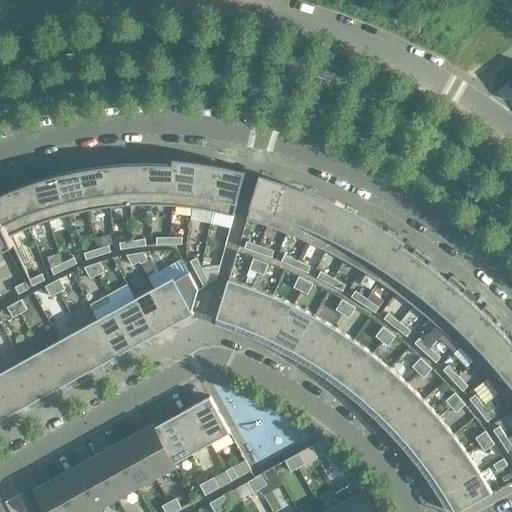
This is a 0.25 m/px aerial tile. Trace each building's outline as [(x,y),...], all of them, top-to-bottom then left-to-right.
[(151,205),(152,158),(142,158),(142,163),(128,164),(131,205),(151,205)] [(172,206),(175,164),(174,164),(162,164),(162,158),(152,158),(151,205),(172,206)] [(193,208),(198,167),(199,161),(174,159),(174,164),(175,164),(172,206),(193,208)] [(131,205),(128,164),(115,165),(114,160),(104,161),(110,207),(131,205)] [(110,207),(104,161),(94,162),(95,167),(82,169),(90,210),(110,207)] [(212,211),(221,170),(223,165),(199,161),(198,167),(193,208),(212,211)] [(212,211),(234,216),(246,171),(223,165),(221,170),(212,211)] [(90,210),(82,169),(69,172),(67,167),(58,170),(69,215),(90,210)] [(69,215),(58,170),(48,172),(49,177),(36,181),(49,221),(69,215)] [(268,226),(282,186),(284,182),(261,174),(248,219),(268,226)] [(49,221),(36,181),(24,185),(22,181),(13,184),(30,228),(49,221)] [(288,233),(303,194),(305,190),(284,182),(282,186),(268,226),(288,233)] [(30,228),(13,184),(3,188),(5,193),(0,195),(0,215),(10,236),(30,228)] [(307,241),(324,203),(326,198),(305,190),(303,194),(288,233),(307,241)] [(325,250),(344,213),(346,208),(326,198),(324,203),(307,241),(325,250)] [(344,259),(364,223),(366,218),(346,208),(344,213),(325,250),(344,259)] [(0,215),(0,234),(1,236),(7,248),(14,245),(0,215)] [(362,270),(383,234),(386,230),(366,218),(364,223),(344,259),(362,270)] [(379,281),(402,246),(403,247),(406,242),(386,230),(383,234),(362,270),(379,281)] [(147,245),(146,238),(133,240),(134,247),(147,245)] [(134,247),(133,240),(120,242),(121,250),(134,247)] [(259,252),(261,246),(248,241),(245,248),(259,252)] [(111,252),(109,245),(97,249),(99,256),(111,252)] [(272,257),(275,251),(261,246),(259,252),(272,257)] [(397,292),(424,255),(415,249),(412,253),(403,247),(402,246),(379,281),(397,292)] [(99,256),(97,249),(85,253),(87,260),(99,256)] [(148,260),(144,252),(136,253),(140,262),(141,264),(148,260)] [(140,262),(136,253),(127,255),(133,265),(140,262)] [(295,267),(298,260),(285,255),(282,261),(295,267)] [(413,305),(439,272),(429,265),(432,260),(424,255),(397,292),(413,305)] [(78,264),(75,257),(63,263),(66,269),(78,264)] [(202,267),(197,257),(191,261),(197,274),(203,270),(202,267)] [(208,278),(212,259),(204,257),(202,267),(203,270),(208,278)] [(257,272),(261,261),(254,258),(250,270),(257,272)] [(308,273),(311,266),(298,260),(295,267),(308,273)] [(265,275),(269,264),(261,261),(257,272),(265,275)] [(105,271),(100,262),(92,264),(98,275),(105,271)] [(66,269),(63,263),(51,268),(55,275),(66,269)] [(98,275),(92,264),(85,267),(91,279),(98,275)] [(208,278),(203,270),(197,274),(204,286),(210,283),(208,278)] [(334,278),(321,271),(318,277),(330,284),(334,278)] [(193,310),(199,289),(190,272),(176,280),(174,277),(155,288),(175,324),(194,314),(193,310)] [(429,318),(459,282),(452,276),(449,280),(439,272),(413,305),(429,318)] [(46,280),(43,273),(30,279),(33,286),(46,280)] [(301,291),(306,280),(299,277),(294,287),(301,291)] [(66,289),(60,278),(53,282),(59,293),(66,289)] [(346,285),(334,278),(330,284),(343,291),(346,285)] [(238,326),(252,286),(229,279),(217,319),(238,326)] [(308,294),(314,283),(306,280),(301,291),(308,294)] [(30,288),(26,281),(16,287),(19,294),(30,288)] [(59,293),(53,282),(46,286),(52,297),(59,293)] [(445,332),(473,301),(464,293),(467,289),(459,282),(429,318),(445,332)] [(257,333),(274,295),(252,286),(238,326),(257,333)] [(175,324),(155,288),(136,298),(156,335),(175,324)] [(368,299),(356,291),(352,297),(364,305),(368,299)] [(277,342),(295,304),(274,295),(257,333),(277,342)] [(156,335),(136,298),(117,309),(137,345),(156,335)] [(28,310),(22,299),(15,303),(21,314),(28,310)] [(343,314),(349,304),(343,299),(336,310),(343,314)] [(380,307),(368,299),(364,305),(376,312),(380,307)] [(460,346),(493,313),(486,306),(482,309),(473,301),(445,332),(460,346)] [(21,314),(15,303),(8,307),(14,317),(21,314)] [(295,352),(315,315),(295,304),(277,342),(295,352)] [(350,318),(356,308),(349,304),(343,314),(350,318)] [(137,345),(117,309),(98,319),(118,356),(137,345)] [(400,322),(389,313),(384,319),(396,327),(400,322)] [(474,361),(505,333),(496,324),(500,320),(493,313),(460,346),(474,361)] [(313,362),(335,327),(315,315),(295,352),(313,362)] [(118,356),(98,319),(79,330),(99,366),(118,356)] [(411,331),(400,322),(396,327),(407,336),(411,331)] [(331,374),(354,339),(335,327),(313,362),(331,374)] [(382,341),(390,331),(383,327),(376,336),(382,341)] [(99,366),(79,330),(60,340),(80,377),(99,366)] [(389,346),(396,336),(390,331),(382,341),(389,346)] [(488,377),(511,356),(511,340),(505,333),(474,361),(488,377)] [(430,347),(420,338),(415,343),(426,353),(430,347)] [(348,386),(373,353),(354,339),(331,374),(348,386)] [(80,377),(60,340),(41,351),(61,387),(80,377)] [(441,357),(430,347),(426,353),(436,362),(441,357)] [(61,387),(41,351),(22,361),(42,398),(61,387)] [(364,399),(391,368),(373,353),(348,386),(364,399)] [(501,393),(511,384),(511,356),(488,377),(501,393)] [(418,372),(427,363),(421,358),(413,366),(418,372)] [(42,398),(22,361),(3,371),(24,408),(42,398)] [(424,377),(432,369),(427,363),(418,372),(424,377)] [(459,376),(449,365),(444,370),(453,380),(459,376)] [(379,413),(408,383),(391,368),(364,399),(379,413)] [(24,408),(3,371),(0,373),(0,410),(5,418),(24,408)] [(468,386),(459,376),(453,380),(463,391),(468,386)] [(394,428),(424,399),(408,383),(379,413),(394,428)] [(511,406),(511,384),(501,393),(511,406)] [(451,406),(460,399),(455,393),(446,400),(451,406)] [(484,406),(476,395),(470,399),(479,410),(484,406)] [(231,432),(211,396),(191,407),(211,443),(231,432)] [(408,444),(440,416),(424,399),(394,428),(408,444)] [(456,413),(466,405),(460,399),(451,406),(456,413)] [(493,417),(484,406),(479,410),(488,421),(493,417)] [(211,443),(191,407),(172,417),(192,454),(211,443)] [(421,460),(454,434),(440,416),(408,444),(421,460)] [(192,454),(172,417),(153,428),(173,464),(192,454)] [(508,438),(500,426),(494,430),(502,442),(508,438)] [(173,464),(153,428),(134,438),(155,475),(173,464)] [(480,444),(490,437),(486,431),(476,438),(480,444)] [(434,477),(468,453),(454,434),(421,460),(434,477)] [(485,451),(495,444),(490,437),(480,444),(485,451)] [(155,475),(134,438),(115,449),(136,485),(155,475)] [(511,452),(511,444),(508,438),(502,442),(510,454),(511,452)] [(325,453),(319,443),(312,447),(318,457),(325,453)] [(136,485),(115,449),(97,459),(117,496),(136,485)] [(306,464),(300,453),(293,457),(299,468),(306,464)] [(445,494),(481,472),(468,453),(434,477),(445,494)] [(299,468),(293,457),(286,461),(292,471),(299,468)] [(508,465),(504,458),(494,464),(498,471),(508,465)] [(117,496),(97,459),(78,470),(98,506),(117,496)] [(239,477),(233,467),(226,470),(232,481),(239,477)] [(86,511),(98,506),(78,470),(59,480),(76,511),(86,511)] [(458,511),(493,493),(481,472),(445,494),(455,511),(458,511)] [(268,485),(262,474),(255,478),(261,489),(268,485)] [(220,488),(214,477),(207,481),(213,491),(220,488)] [(261,489),(255,478),(248,482),(254,492),(261,489)] [(76,511),(59,480),(39,491),(50,511),(76,511)] [(213,491),(207,481),(200,485),(206,495),(213,491)] [(230,505),(224,495),(217,499),(223,509),(230,505)] [(373,511),(364,495),(344,506),(347,511),(373,511)] [(175,511),(182,508),(177,498),(170,502),(175,511)] [(218,511),(223,509),(217,499),(210,503),(215,511),(218,511)] [(175,511),(170,502),(163,506),(166,511),(175,511)]
